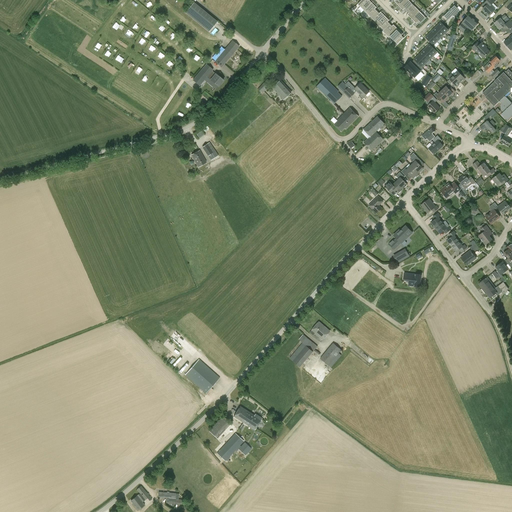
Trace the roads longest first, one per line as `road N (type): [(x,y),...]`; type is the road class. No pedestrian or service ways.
road 1 (unclassified): [(99,511),(215,407),(367,238)]
road 2 (unclassified): [(0,179),(196,124),(260,53)]
road 3 (residential): [(435,124),(388,104),(339,139),(260,53)]
